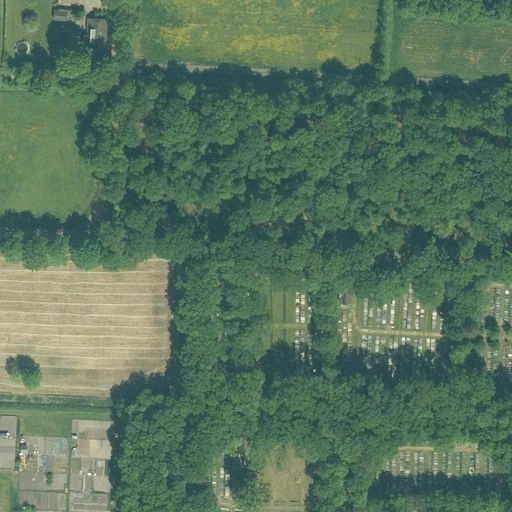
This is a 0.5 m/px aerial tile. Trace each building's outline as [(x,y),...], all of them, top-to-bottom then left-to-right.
[(72,0),(65,0),(67,9),(73,9),(72,0)] [(59,20),(73,20),(73,10),(60,10),(59,20)] [(69,29),(69,21),(60,20),(60,29),(69,29)] [(104,51),(106,22),(87,21),(85,50),(104,51)] [(339,303),(350,303),(351,281),(340,281),(340,287),(339,287),(339,297),(339,303)] [(89,446),(89,456),(98,455),(98,446),(89,446)] [(115,478),(114,466),(108,467),(108,459),(101,459),(102,479),(115,478)] [(92,476),(92,462),(82,461),(82,476),(92,476)] [(89,491),(91,480),(79,478),(77,489),(89,491)] [(55,480),(56,487),(65,487),(64,479),(55,480)] [(102,482),(102,490),(114,490),(114,482),(102,482)]
